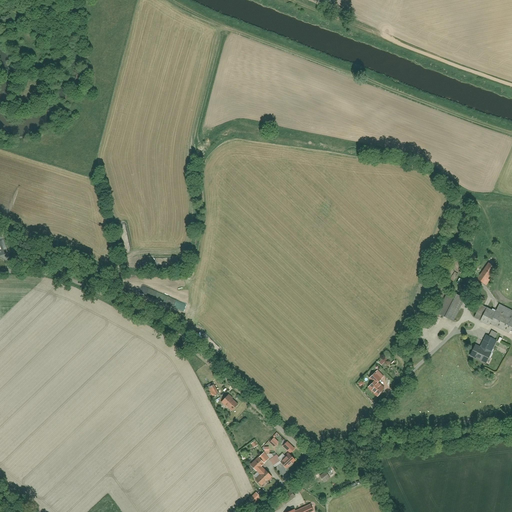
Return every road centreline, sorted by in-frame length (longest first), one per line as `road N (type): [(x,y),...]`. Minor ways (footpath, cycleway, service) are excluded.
road 1 (unclassified): [(0,273),(85,285),(170,325),(310,458)]
road 2 (unclassified): [(310,458),(511,430)]
